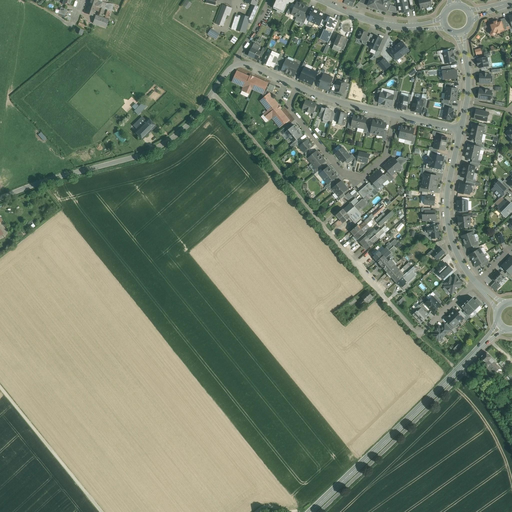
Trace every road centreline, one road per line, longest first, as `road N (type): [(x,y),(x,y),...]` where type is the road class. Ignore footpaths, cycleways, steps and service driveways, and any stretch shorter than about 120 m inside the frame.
road 1 (residential): [(475,282),(418,334),(211,92)]
road 2 (secondary): [(310,511),(501,326)]
road 3 (tertiary): [(211,92),(179,133),(155,148),(0,198)]
road 4 (residential): [(297,87),(289,106),(344,173),(363,175),(385,155),(395,114)]
road 5 (residential): [(460,129),(448,224),(475,282)]
road 6 (unclassified): [(0,387),(100,511)]
road 7 (tertiary): [(320,0),(389,26),(443,23)]
